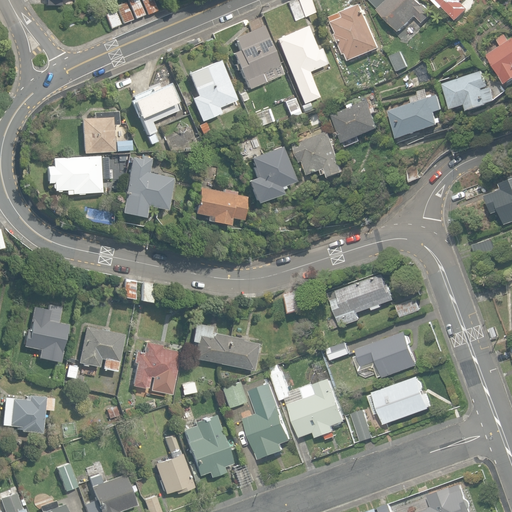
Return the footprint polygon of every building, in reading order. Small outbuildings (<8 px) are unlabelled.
[(126,0),(133,19),(144,15),(138,0),(126,0)] [(141,0),(147,15),(157,11),(152,0),(141,0)] [(305,16),(297,0),(293,0),(287,3),(295,21),(305,16)] [(297,0),(305,16),(317,11),(312,0),(297,0)] [(369,0),(400,32),(416,16),(423,23),(433,13),(424,3),(422,4),(418,0),(369,0)] [(444,7),(456,20),(468,9),(461,2),(463,0),(432,0),(441,9),(444,7)] [(115,7),(122,24),(132,20),(125,2),(115,7)] [(347,54),(350,61),(380,48),(362,4),(356,7),(356,6),(347,9),(348,11),(331,17),(338,34),(337,35),(345,55),(347,54)] [(103,11),(110,29),(120,25),(113,7),(103,11)] [(245,80),(249,89),(265,83),(264,81),(267,80),(264,73),(279,66),(262,25),(264,24),(261,17),(248,22),(252,32),(234,39),(238,51),(232,53),(236,64),(233,65),(235,70),(239,69),(244,81),(245,80)] [(275,38),(304,104),(319,97),(308,71),(327,63),(321,48),(317,49),(307,25),(275,38)] [(511,38),(509,40),(505,33),(497,38),(501,46),(487,55),(507,85),(511,81),(511,38)] [(205,43),(213,60),(222,56),(215,39),(205,43)] [(391,56),(397,72),(409,67),(402,51),(391,56)] [(191,98),(201,121),(221,113),(218,107),(236,99),(219,59),(187,73),(197,95),(191,98)] [(466,105),(469,111),(487,105),(487,104),(496,100),(491,88),(483,90),(482,88),(488,86),(483,71),(443,84),(452,109),(466,105)] [(342,91),(347,89),(343,77),(337,79),(342,91)] [(146,135),(150,144),(157,141),(153,133),(155,132),(151,122),(179,109),(168,83),(129,100),(144,136),(146,135)] [(390,111),(399,139),(440,125),(436,113),(444,110),(439,94),(433,96),(433,94),(427,96),(428,98),(390,111)] [(293,96),(284,100),(290,113),(298,109),(293,96)] [(333,115),(344,143),(380,129),(368,100),(355,106),(354,103),(348,106),(349,108),(333,115)] [(81,118),(83,151),(83,153),(114,151),(113,124),(118,124),(118,111),(93,112),(93,117),(81,118)] [(254,120),(258,129),(267,126),(264,116),(254,120)] [(199,125),(203,133),(209,130),(206,122),(199,125)] [(329,174),(331,177),(345,172),(329,131),(295,144),(301,163),(305,161),(310,175),(323,170),(325,175),(329,174)] [(131,139),(115,141),(116,152),(132,150),(131,139)] [(247,180),(255,202),(281,193),(280,189),(284,187),(283,185),(294,181),(282,146),(264,152),(251,157),(254,167),(252,167),(255,177),(247,180)] [(77,194),(83,194),(84,193),(101,193),(100,156),(52,157),(52,165),(46,166),(47,183),(53,183),(52,183),(52,187),(53,187),(53,190),(56,190),(57,191),(60,191),(61,190),(66,190),(66,194),(77,194)] [(148,173),(151,158),(142,156),(142,159),(131,157),(120,212),(143,216),(145,205),(166,209),(172,177),(148,173)] [(404,167),(408,182),(420,178),(416,164),(404,167)] [(388,175),(396,192),(406,188),(399,171),(388,175)] [(501,211),(506,225),(511,222),(511,176),(510,177),(511,180),(500,184),(502,190),(487,195),(494,214),(501,211)] [(462,189),(467,201),(487,193),(482,181),(462,189)] [(206,220),(229,225),(231,217),(242,219),(247,197),(229,193),(230,190),(223,188),(222,192),(200,187),(195,213),(207,215),(206,220)] [(472,244),(477,257),(495,250),(490,238),(472,244)] [(333,301),(342,326),(361,320),(358,312),(372,307),(373,310),(382,307),(381,304),(392,300),(383,274),(338,290),(340,298),(338,298),(336,291),(328,293),(331,301),(333,301)] [(121,297),(132,298),(135,280),(124,278),(121,297)] [(138,300),(149,302),(153,282),(142,280),(138,300)] [(488,290),(491,298),(506,294),(506,284),(488,290)] [(285,293),(291,313),(303,309),(297,290),(285,293)] [(398,305),(402,317),(421,310),(417,299),(398,305)] [(38,357),(59,362),(62,350),(61,350),(63,341),(64,341),(67,324),(57,322),(60,306),(48,304),(47,309),(33,306),(30,318),(31,318),(29,329),(26,328),(22,346),(39,349),(38,357)] [(192,357),(252,370),(258,343),(209,332),(211,326),(194,322),(190,341),(196,342),(192,357)] [(101,368),(116,371),(123,334),(85,326),(78,362),(98,366),(99,358),(103,359),(101,368)] [(378,361),(384,378),(418,365),(406,331),(357,349),(363,366),(378,361)] [(131,385),(143,387),(143,386),(147,387),(149,376),(173,381),(179,351),(160,347),(161,344),(144,341),(142,352),(135,351),(133,362),(136,362),(131,385)] [(327,349),(331,360),(351,353),(347,342),(327,349)] [(51,380),(58,381),(62,364),(54,363),(51,380)] [(74,378),(76,366),(67,365),(65,376),(74,378)] [(315,433),(317,438),(335,432),(333,426),(334,426),(340,424),(340,423),(345,421),(330,379),(314,384),(317,394),(305,398),(301,388),(290,392),(283,371),(282,371),(280,365),(271,368),(273,374),(281,400),(287,399),(289,406),(290,406),(301,437),(315,433)] [(374,392),(386,424),(430,408),(430,407),(432,406),(427,393),(425,393),(423,386),(423,384),(423,383),(422,382),(422,381),(421,380),(419,376),(374,392)] [(221,387),(228,407),(246,400),(240,381),(221,387)] [(184,383),(186,393),(195,392),(193,382),(184,383)] [(21,430),(42,433),(44,409),(52,410),(54,398),(45,397),(45,396),(29,394),(29,395),(25,395),(25,399),(4,397),(1,424),(16,426),(16,429),(21,429),(21,430)] [(246,418),(260,459),(285,451),(282,444),(292,440),(279,405),(277,406),(274,398),(268,395),(260,398),(256,404),(260,413),(246,418)] [(207,404),(214,423),(227,418),(220,400),(207,404)] [(106,409),(110,419),(123,414),(119,404),(106,409)] [(352,413),(361,441),(374,437),(365,409),(352,413)] [(208,471),(210,478),(225,472),(223,466),(232,462),(220,429),(201,436),(197,424),(182,429),(198,475),(208,471)] [(175,489),(176,493),(194,486),(181,452),(180,453),(173,434),(164,437),(171,457),(154,463),(165,493),(175,489)] [(55,468),(64,491),(76,486),(68,463),(55,468)] [(75,477),(87,511),(114,511),(136,504),(125,473),(102,481),(99,474),(89,478),(91,485),(96,498),(93,499),(84,474),(75,477)] [(471,511),(464,489),(463,489),(461,484),(451,488),(430,495),(436,511),(471,511)] [(23,511),(23,509),(21,509),(15,492),(0,497),(0,499),(4,511),(23,511)] [(144,499),(148,511),(161,511),(155,495),(144,499)] [(56,505),(54,499),(38,505),(41,511),(36,511),(66,511),(63,502),(56,505)] [(392,511),(390,503),(379,507),(380,511),(392,511)]
